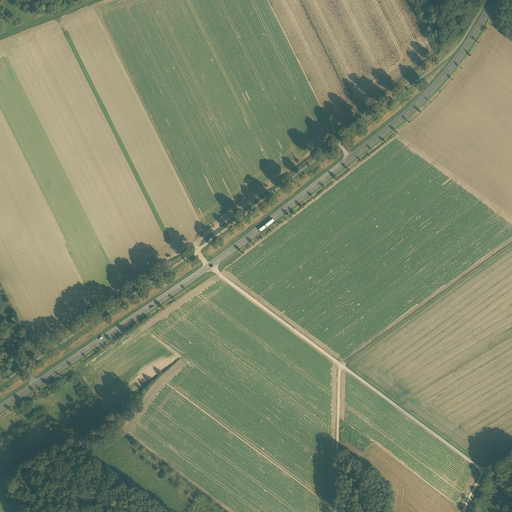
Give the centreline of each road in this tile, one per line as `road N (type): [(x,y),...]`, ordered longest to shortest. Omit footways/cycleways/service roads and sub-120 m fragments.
road 1 (secondary): [(0,408),(208,266),(408,112),(442,78),(494,0)]
road 2 (track): [(186,235),(208,266),(484,471)]
road 3 (track): [(339,364),(335,511)]
